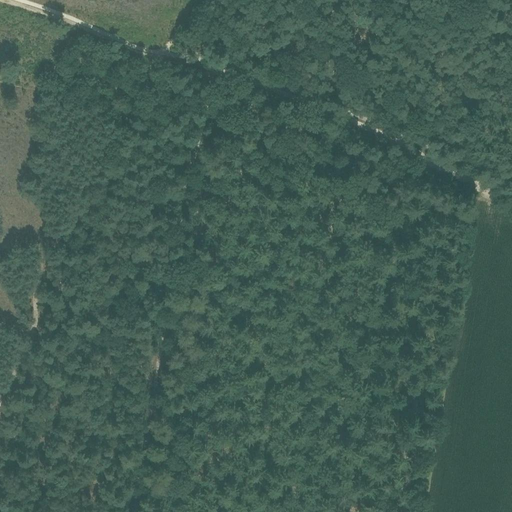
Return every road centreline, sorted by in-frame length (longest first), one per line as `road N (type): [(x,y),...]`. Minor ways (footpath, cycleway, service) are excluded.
road 1 (track): [(127,511),(176,223),(180,155),(210,63)]
road 2 (track): [(0,439),(62,221),(114,119),(159,56)]
road 3 (track): [(159,56),(223,71),(511,186)]
road 4 (track): [(0,1),(159,56)]
